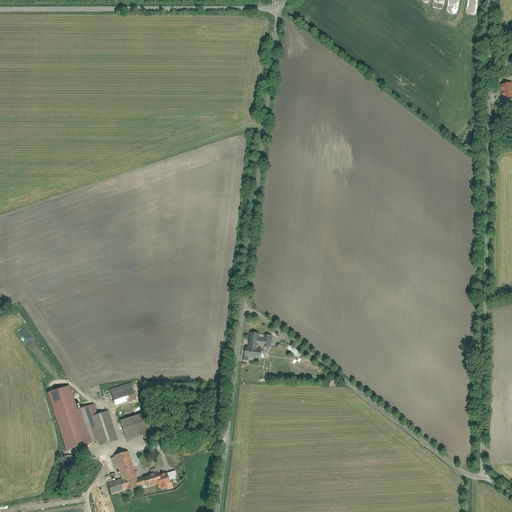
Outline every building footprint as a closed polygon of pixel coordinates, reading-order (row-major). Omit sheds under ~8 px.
[(503,100),(511,98),(511,82),(500,85),(503,100)] [(250,332),(249,346),(259,348),(259,345),(264,345),(265,338),(260,338),(261,333),(250,332)] [(271,346),(272,335),(265,334),(265,338),(264,345),(271,346)] [(285,348),(297,356),(300,352),(288,344),(285,348)] [(249,346),(246,346),(245,356),(249,356),(261,358),(262,348),(259,348),(249,346)] [(128,370),(99,376),(100,382),(129,376),(128,370)] [(130,382),(111,389),(116,406),(136,400),(130,382)] [(70,385),(48,392),(66,450),(88,443),(77,409),(70,385)] [(94,404),(77,409),(88,443),(99,440),(92,416),(98,414),(94,404)] [(118,439),(109,410),(98,414),(92,416),(99,440),(101,445),(118,439)] [(146,412),(120,420),(127,440),(153,432),(146,412)] [(122,478),(108,483),(112,494),(140,485),(138,479),(128,450),(115,454),(122,478)] [(61,470),(63,472),(66,474),(69,474),(72,474),(75,472),(77,470),(78,467),(78,464),(77,461),(76,459),(73,457),(71,456),(68,456),(65,457),(62,459),(60,461),(60,464),(60,467),(61,470)] [(169,479),(177,477),(175,470),(167,473),(169,479)] [(168,490),(174,488),(172,482),(170,483),(169,479),(167,473),(158,475),(158,473),(154,474),(154,473),(150,474),(151,475),(143,477),(145,484),(146,487),(158,483),(159,488),(167,486),(168,490)]
